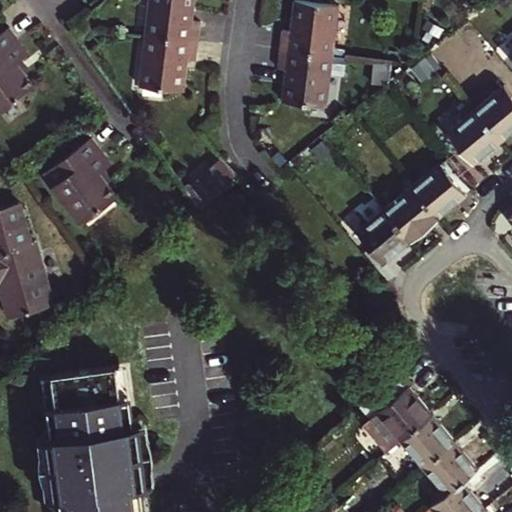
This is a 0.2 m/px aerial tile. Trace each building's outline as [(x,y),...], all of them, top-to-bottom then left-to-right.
[(153,0),(148,40),(200,46),(203,27),(192,25),(195,0),(153,0)] [(288,33),(285,53),(335,59),(341,7),(303,2),(299,34),(288,33)] [(488,42),(471,21),(431,53),(439,63),(466,42),(475,53),(488,42)] [(0,109),(32,86),(22,72),(14,61),(20,57),(27,52),(8,27),(0,32),(0,109)] [(200,46),(148,40),(142,89),(183,95),(186,65),(197,67),(200,46)] [(335,59),(285,53),(283,71),(294,72),(290,105),(328,110),(335,59)] [(28,67),(20,57),(14,61),(22,72),(28,67)] [(511,92),(506,85),(476,109),(501,140),(511,130),(511,92)] [(476,109),(449,131),(474,162),(501,140),(476,109)] [(117,195),(106,181),(98,170),(103,167),(110,161),(92,136),(46,170),(83,221),(117,195)] [(227,160),(186,186),(200,206),(243,178),(227,160)] [(441,162),(414,184),(439,215),(466,193),(441,162)] [(111,178),(103,167),(98,170),(106,181),(111,178)] [(439,215),(414,184),(387,206),(412,237),(439,215)] [(0,286),(7,284),(17,319),(62,306),(47,254),(40,256),(25,203),(0,210),(0,286)] [(383,261),(412,237),(387,206),(357,230),(383,261)] [(125,363),(117,364),(125,422),(136,420),(139,434),(147,433),(145,419),(143,419),(138,411),(132,410),(125,363)] [(150,462),(151,459),(152,456),(152,448),(147,433),(139,434),(136,420),(125,422),(117,364),(52,371),(52,373),(60,431),(48,433),(57,494),(68,492),(70,511),(135,511),(134,500),(132,485),(144,483),(142,469),(150,462)] [(367,418),(390,445),(400,436),(430,411),(409,384),(412,382),(402,369),(365,403),(373,413),(367,418)] [(60,431),(52,373),(44,374),(50,422),(42,429),(41,433),(38,433),(41,468),(46,495),(50,495),(53,502),(61,504),(62,511),(70,511),(68,492),(57,494),(48,433),(60,431)] [(430,411),(400,436),(423,463),(453,439),(430,411)] [(423,463),(447,492),(462,479),(477,468),(453,439),(423,463)] [(154,481),(151,459),(150,462),(142,469),(144,483),(132,485),(134,500),(135,511),(144,511),(142,492),(146,491),(150,487),(150,481),(154,481)] [(479,511),(486,507),(462,479),(447,492),(432,505),(438,511),(479,511)] [(323,511),(326,510),(320,503),(315,508),(318,511),(323,511)]
